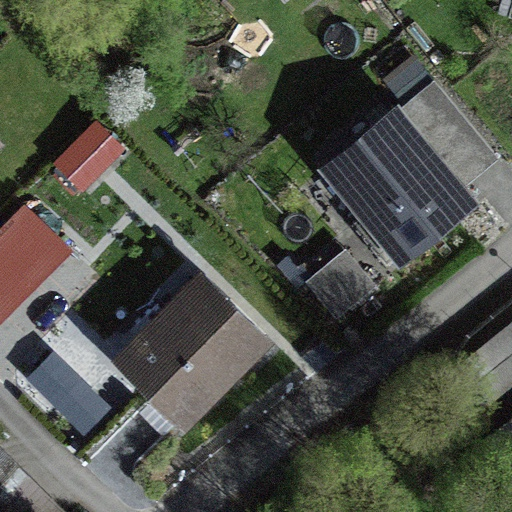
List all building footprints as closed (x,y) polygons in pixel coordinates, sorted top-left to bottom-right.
[(317,171),(382,260),(469,197),(404,108),(317,171)] [(83,180),(128,139),(101,109),(55,150),(83,180)] [(0,311),(74,233),(25,186),(0,211),(0,311)] [(306,275),(345,306),(378,265),(340,234),(306,275)] [(212,281),(121,369),(184,435),(276,347),(212,281)] [(511,323),(443,380),(472,416),(511,383),(511,323)] [(61,335),(29,360),(78,422),(109,397),(61,335)] [(511,415),(486,435),(511,467),(511,415)]
